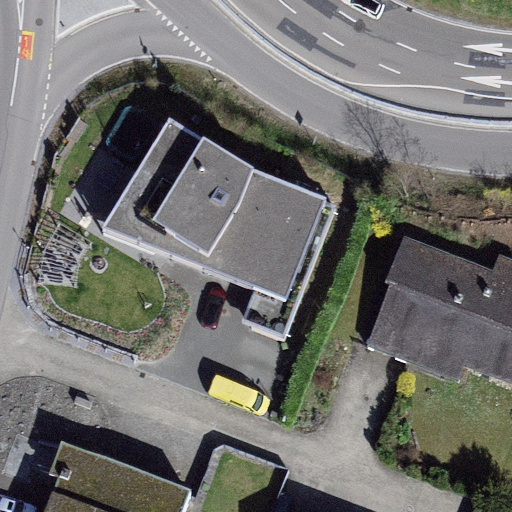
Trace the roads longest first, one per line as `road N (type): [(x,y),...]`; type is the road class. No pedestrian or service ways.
road 1 (motorway): [(215,33),(274,83),(361,128),(436,147),(511,153)]
road 2 (motorway): [(0,130),(93,48),(149,33),(215,33)]
road 3 (motorway): [(511,73),(391,50),(306,5)]
road 4 (residential): [(0,130),(12,0)]
